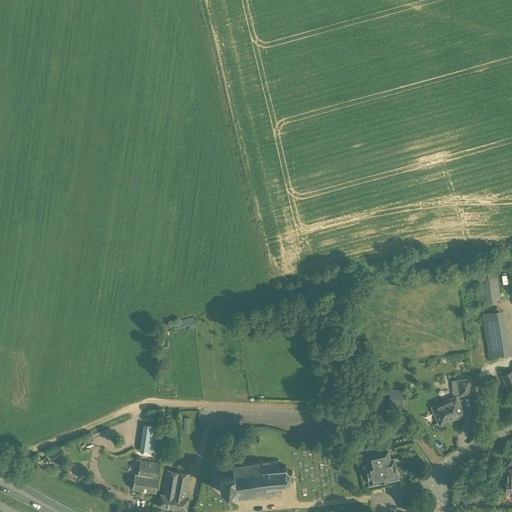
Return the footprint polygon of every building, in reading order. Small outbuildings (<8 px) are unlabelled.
[(482,302),(500,300),(495,264),(477,266),(482,302)] [(487,348),(509,345),(503,310),(484,313),(481,314),(487,348)] [(511,354),(509,345),(487,348),(488,357),(511,354)] [(511,370),(501,376),(509,394),(511,392),(511,370)] [(458,396),(473,393),(470,377),(456,380),(458,396)] [(439,425),(464,414),(456,396),(431,407),(439,425)] [(156,413),(149,412),(148,421),(155,422),(156,413)] [(152,451),(156,427),(144,425),(141,449),(152,451)] [(249,446),(260,445),(260,438),(248,439),(249,446)] [(389,459),(387,449),(376,452),(375,446),(361,449),(363,459),(367,458),(368,464),(365,465),(369,484),(398,478),(393,458),(389,459)] [(49,454),(52,460),(63,454),(60,448),(49,454)] [(157,478),(159,463),(141,460),(138,475),(135,475),(133,489),(155,492),(157,478)] [(280,469),(279,460),(232,466),(234,475),(219,477),(221,492),(235,490),(236,498),(274,493),(273,492),(280,491),(279,485),(286,484),(290,478),(289,472),(284,469),(280,469)] [(171,508),(177,471),(166,470),(162,494),(159,493),(157,506),(171,508)] [(177,471),(171,508),(186,511),(188,498),(186,498),(190,474),(177,471)]
